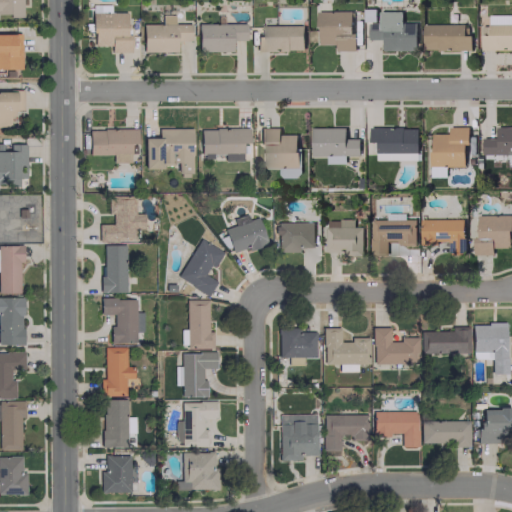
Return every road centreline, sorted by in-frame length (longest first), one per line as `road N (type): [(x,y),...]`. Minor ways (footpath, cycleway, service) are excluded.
road 1 (secondary): [(58,0),(66,511)]
road 2 (residential): [(60,92),(511,88)]
road 3 (residential): [(239,511),(354,482),(511,489)]
road 4 (residential): [(258,288),(511,288)]
road 5 (residential): [(258,288),(256,507)]
